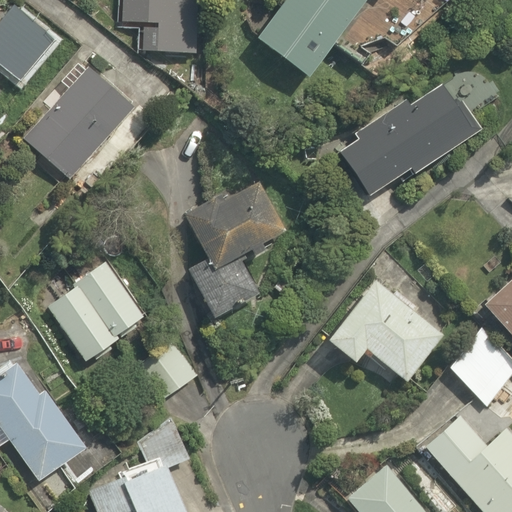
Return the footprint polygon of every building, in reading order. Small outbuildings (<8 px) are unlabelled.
[(124,52),(180,58),(186,0),(107,0),(106,18),(128,20),(124,52)] [(388,47),(434,0),(261,0),(233,36),(289,79),(318,42),(349,66),(373,35),(388,47)] [(28,66),(17,53),(0,67),(0,76),(6,84),(28,66)] [(120,105),(76,68),(14,140),(58,178),(120,105)] [(351,137),(328,152),(356,195),(400,167),(405,174),(468,134),(430,75),(346,129),(351,137)] [(238,260),(255,251),(250,242),(274,229),(248,181),(208,202),(205,196),(173,213),(199,262),(178,273),(201,318),(248,294),(227,254),(234,250),(238,260)] [(411,218),(388,197),(352,236),(375,257),(411,218)] [(98,258),(64,282),(67,285),(37,306),(73,358),(137,314),(98,258)] [(511,278),(504,270),(467,307),(511,352),(511,278)] [(363,280),(315,343),(344,365),(355,352),(395,383),(433,334),(363,280)] [(511,396),(511,367),(472,330),(436,369),(491,420),(511,396)] [(180,384),(159,356),(136,373),(157,401),(180,384)] [(0,441),(1,441),(27,480),(73,448),(34,390),(26,395),(4,362),(0,364),(0,441)] [(144,460),(112,472),(71,508),(73,511),(172,511),(157,470),(189,457),(175,419),(135,434),(144,460)] [(511,511),(511,439),(502,429),(481,448),(473,440),(433,477),(465,511),(511,511)] [(419,511),(374,462),(331,500),(341,511),(419,511)]
